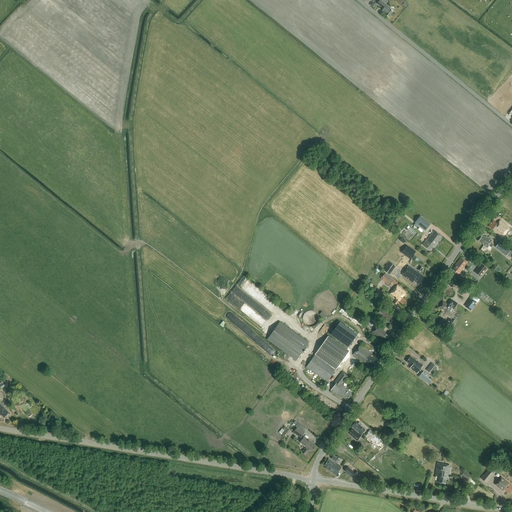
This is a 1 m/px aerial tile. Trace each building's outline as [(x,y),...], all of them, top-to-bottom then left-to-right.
[(389,9),(390,9),(380,0),(377,4),(383,9),(381,11),(385,14),(385,15),(388,18),(393,12),(389,9)] [(431,224),(421,215),(415,222),(425,231),(431,224)] [(502,238),(509,228),(500,221),(497,224),(492,221),(487,227),(502,238)] [(438,243),(442,237),(434,231),(426,241),(425,241),(422,245),(429,250),(433,245),(434,246),(437,242),(438,243)] [(493,244),(491,243),(492,241),(486,237),(486,238),(482,236),(478,241),(484,245),(483,246),(487,248),(489,246),(491,247),(493,244)] [(509,257),(511,253),(511,252),(499,242),(495,247),(506,256),(507,255),(509,257)] [(406,245),(401,253),(410,259),(416,252),(406,245)] [(465,268),(464,267),(467,263),(461,258),(456,264),(457,265),(453,270),(459,274),(463,269),(463,270),(465,268)] [(390,274),(395,267),(390,263),(384,271),(390,274)] [(487,268),(481,263),(474,272),(480,277),(487,268)] [(424,277),(408,266),(402,275),(412,282),(413,281),(419,284),(424,277)] [(385,273),(380,279),(389,286),(393,280),(385,273)] [(237,285),(232,291),(246,302),(251,296),(237,285)] [(403,305),(407,301),(402,298),(407,293),(397,285),(390,294),(396,300),(398,301),(403,305)] [(485,294),(479,289),(475,294),(481,299),(485,294)] [(476,302),(470,298),(465,306),(470,310),(476,302)] [(447,304),(443,302),(440,307),(442,308),(440,310),(448,315),(453,309),(457,304),(450,299),(447,304)] [(392,316),(382,308),(377,314),(387,322),(392,316)] [(309,342),(280,321),(267,339),(296,360),(309,342)] [(342,324),(333,337),(350,349),(359,337),(342,324)] [(325,325),(320,331),(324,335),(329,328),(325,325)] [(385,342),(389,337),(382,331),(383,330),(377,325),(372,333),(379,338),(380,338),(385,342)] [(327,382),(349,351),(328,336),(306,367),(327,382)] [(371,366),(375,360),(370,356),(372,354),(360,345),(353,355),(365,363),(366,362),(371,366)] [(417,374),(423,366),(418,362),(410,356),(406,362),(412,366),(410,368),(417,374)] [(427,371),(432,375),(437,368),(433,364),(427,371)] [(347,400),(351,394),(347,391),(348,390),(346,389),(347,388),(342,384),(348,377),(342,372),(335,382),(336,383),(331,391),(338,397),(339,396),(342,398),(343,397),(347,400)] [(422,373),(419,376),(428,384),(431,381),(426,376),(422,373)] [(0,404),(0,414),(1,415),(4,417),(9,412),(4,408),(4,407),(0,404)] [(353,428),(349,432),(357,440),(361,435),(365,430),(360,426),(361,425),(359,423),(358,424),(355,422),(351,427),(353,428)] [(300,438),(304,433),(297,428),(293,432),(300,438)] [(316,446),(304,437),(300,443),(306,448),(305,449),(305,448),(301,452),(305,455),(308,451),(309,450),(310,449),(313,451),(316,446)] [(336,475),(341,467),(335,463),(334,463),(328,459),(324,465),(326,467),(325,468),(336,475)] [(448,477),(450,466),(449,466),(449,465),(437,463),(435,476),(439,477),(438,482),(446,484),(446,479),(447,479),(447,477),(448,477)] [(355,473),(347,467),(344,471),(352,477),(354,475),(359,478),(362,474),(357,471),(355,473)] [(461,476),(467,479),(470,475),(465,470),(461,476)] [(493,474),(489,470),(484,476),(482,474),(480,478),(486,483),(493,474)] [(511,489),(511,486),(501,477),(495,484),(503,490),(504,489),(509,493),(511,489)]
